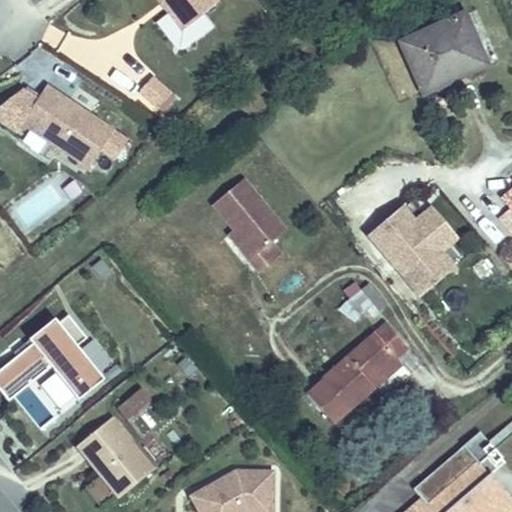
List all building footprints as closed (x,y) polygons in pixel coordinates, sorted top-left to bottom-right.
[(216,0),(172,0),(189,21),(216,0)] [(409,40),(428,79),(492,45),(472,7),(409,40)] [(492,45),(428,79),(434,90),(498,58),(492,45)] [(160,91),(169,80),(160,73),(151,83),(160,91)] [(120,123),(53,78),(28,116),(96,160),(120,123)] [(304,217),(263,167),(232,192),(252,217),(273,242),(269,246),(279,259),(294,247),(283,234),(304,217)] [(66,170),(10,202),(24,226),(79,194),(66,170)] [(427,206),(392,234),(440,294),(475,265),(427,206)] [(454,207),(438,220),(463,250),(478,237),(454,207)] [(273,242),(252,217),(248,221),(269,246),(273,242)] [(351,326),(384,304),(369,282),(336,304),(351,326)] [(107,375),(80,341),(91,333),(72,310),(62,318),(59,314),(33,334),(37,338),(21,351),(0,367),(0,368),(18,391),(32,379),(29,376),(52,358),(55,361),(82,395),(107,375)] [(325,401),(343,423),(366,406),(375,417),(399,396),(391,386),(420,362),(430,352),(411,328),(325,401)] [(21,351),(37,338),(33,334),(17,347),(21,351)] [(33,379),(55,361),(52,358),(29,376),(32,379),(33,379)] [(428,372),(420,362),(391,386),(399,396),(428,372)] [(117,405),(126,418),(152,400),(142,387),(117,405)] [(366,406),(343,423),(354,435),(375,417),(366,406)] [(157,465),(115,413),(80,442),(122,493),(157,465)] [(405,511),(504,511),(511,506),(511,504),(468,456),(405,511)] [(276,511),(280,470),(241,466),(195,492),(205,511),(276,511)]
